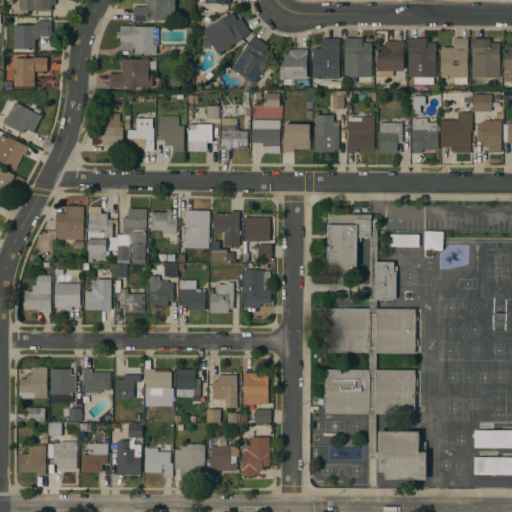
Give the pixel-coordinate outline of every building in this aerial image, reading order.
[(55,0),(55,5),(51,5),(51,11),(30,10),(30,9),(23,9),(23,2),(24,2),(24,0),(55,0)] [(174,0),(174,11),(166,11),(166,21),(157,21),(157,22),(154,22),(154,21),(147,20),(147,21),(133,21),(133,7),(145,7),(145,0),(174,0)] [(231,12),(237,20),(241,18),(250,33),(217,54),(202,30),(231,12)] [(51,21),(51,37),(37,37),(37,39),(35,39),(35,49),(13,49),(13,25),(16,25),(16,17),(32,17),(32,21),(51,21)] [(134,44),(131,44),(131,42),(119,42),(119,26),(136,26),(136,27),(153,27),(158,27),(158,45),(156,45),(156,54),(150,54),(134,53),(134,44)] [(252,36),(268,46),(266,50),(273,55),(254,84),(231,69),(252,36)] [(362,38),(362,42),(371,42),(371,77),(343,77),(344,38),(362,38)] [(407,38),(426,38),(426,42),(435,42),(435,77),(407,77),(407,38)] [(467,38),(467,78),(440,78),(440,48),(453,48),(453,38),(467,38)] [(490,38),(490,43),(499,43),(499,78),(471,78),(471,38),(490,38)] [(339,79),(312,78),(312,48),(321,48),(321,39),(339,39),(339,79)] [(385,46),(386,41),(404,41),(404,71),(393,71),(393,77),(376,77),(376,78),(373,78),(373,69),(376,70),(377,46),(385,46)] [(503,81),(511,81),(511,41),(511,47),(503,46),(503,81)] [(307,49),(307,56),(306,56),(306,80),(310,80),(310,90),(304,90),(304,89),(302,86),(296,86),(296,79),(294,79),(294,85),(284,85),(283,79),(280,79),(279,54),(289,54),(289,49),(307,49)] [(13,58),(33,58),(33,57),(47,57),(47,71),(34,71),(34,86),(13,86),(13,58)] [(148,59),(148,75),(152,75),(152,78),(153,79),(153,81),(153,82),(152,83),(152,87),(133,87),(133,88),(130,88),(130,87),(124,87),(124,88),(108,88),(108,74),(122,73),(122,59),(148,59)] [(471,112),(471,95),(491,95),(491,93),(500,93),(501,111),(471,112)] [(263,107),(264,94),(279,94),(279,107),(263,107)] [(343,96),(343,108),(331,108),(332,96),(343,96)] [(413,115),(413,97),(424,97),(424,107),(420,107),(420,115),(413,115)] [(0,109),(5,99),(14,103),(14,102),(41,115),(33,132),(25,128),(23,133),(2,123),(4,119),(0,117),(0,109)] [(207,106),(218,106),(218,105),(221,106),(220,117),(219,117),(219,119),(206,118),(207,106)] [(247,149),(230,149),(230,150),(221,150),(221,118),(225,118),(225,107),(235,107),(235,119),(236,119),(236,130),(247,130),(247,149)] [(469,113),(470,153),(451,154),(451,148),(441,148),(440,121),(456,120),(456,113),(469,113)] [(119,122),(122,122),(122,151),(110,151),(110,146),(102,146),(102,140),(94,140),(94,124),(96,124),(96,114),(97,114),(97,117),(100,117),(102,115),(102,114),(104,114),(104,116),(106,116),(106,115),(108,115),(108,114),(119,114),(119,122)] [(314,127),(315,127),(315,115),(333,115),(333,121),(338,121),(338,150),(333,150),(333,152),(314,152),(314,127)] [(159,117),(178,117),(178,127),(183,127),(183,152),(172,152),(172,146),(164,146),(164,140),(159,140),(159,117)] [(374,149),(356,149),(356,153),(347,153),(347,141),(348,141),(348,117),(374,117),(374,149)] [(152,119),(152,127),(153,127),(153,151),(143,151),(143,149),(127,149),(127,130),(136,130),(136,119),(152,119)] [(402,120),(402,143),(397,143),(397,152),(378,152),(378,132),(379,132),(379,119),(402,120)] [(427,119),(427,122),(438,122),(438,150),(422,150),(421,153),(411,153),(412,119),(427,119)] [(279,121),(279,128),(280,128),(279,153),(267,153),(267,146),(262,146),(262,143),(251,142),(252,120),(279,121)] [(511,143),(507,143),(507,142),(502,142),(502,124),(507,124),(507,123),(511,123),(511,143)] [(211,125),(211,142),(206,142),(206,152),(188,151),(188,124),(211,125)] [(310,124),(310,149),(294,149),(294,152),(282,152),(282,138),(284,138),(284,124),(310,124)] [(501,129),(502,152),(488,153),(488,147),(482,148),(482,142),(478,142),(478,124),(484,124),(484,130),(501,129)] [(15,169),(0,161),(0,134),(7,138),(7,136),(28,147),(24,155),(22,154),(15,169)] [(0,167),(14,175),(10,183),(12,185),(9,191),(7,190),(3,197),(0,195),(0,167)] [(54,239),(55,212),(65,212),(66,206),(84,206),(82,240),(54,239)] [(101,207),(100,213),(107,214),(107,219),(113,219),(112,237),(116,237),(116,250),(106,250),(106,251),(109,251),(109,256),(105,256),(105,259),(93,258),(93,262),(87,262),(88,240),(87,240),(88,206),(101,207)] [(146,209),(145,264),(132,263),(132,259),(130,259),(130,260),(122,260),(122,263),(116,263),(117,245),(130,246),(130,239),(128,239),(128,235),(122,234),(122,217),(127,217),(128,208),(146,209)] [(166,212),(166,209),(172,209),(171,218),(177,218),(176,234),(162,233),(162,230),(150,230),(150,212),(166,212)] [(208,248),(184,247),(185,243),(184,243),(184,225),(182,225),(183,211),(185,211),(185,210),(209,210),(208,248)] [(239,246),(223,246),(223,232),(213,231),(213,213),(229,213),(229,211),(239,211),(239,246)] [(419,452),(426,452),(426,480),(385,479),(385,472),(377,472),(378,458),(368,458),(368,414),(324,413),(325,369),(368,370),(369,353),(330,352),(330,308),(368,309),(370,237),(360,237),(360,241),(357,241),(356,274),(327,273),(328,214),(370,214),(370,220),(377,220),(376,262),(393,262),(393,272),(396,272),(395,299),(376,299),(376,308),(415,309),(414,353),(376,352),(376,370),(415,370),(414,415),(375,414),(375,452),(377,452),(378,431),(419,432),(419,452)] [(270,217),(269,241),(244,241),(244,217),(270,217)] [(424,251),(424,232),(443,232),(443,252),(424,251)] [(419,234),(419,247),(388,247),(389,234),(419,234)] [(73,249),(73,241),(83,242),(83,250),(73,249)] [(219,241),(219,248),(225,249),(225,251),(226,251),(226,260),(230,260),(230,262),(211,262),(211,241),(219,241)] [(272,244),(272,259),(267,259),(266,263),(262,263),(262,259),(257,259),(257,244),(272,244)] [(126,277),(113,277),(114,263),(127,264),(126,277)] [(159,276),(159,280),(164,280),(164,263),(177,263),(177,278),(170,277),(170,283),(173,283),(173,301),(168,301),(168,307),(166,307),(166,308),(161,308),(161,307),(148,307),(148,276),(159,276)] [(71,307),(71,310),(64,310),(64,307),(54,307),(54,269),(63,269),(63,270),(67,270),(67,273),(77,274),(77,280),(80,280),(79,283),(80,283),(80,307),(71,307)] [(242,307),(243,270),(263,270),(263,289),(271,289),(271,302),(262,302),(262,304),(260,304),(260,308),(242,307)] [(51,312),(40,312),(40,309),(24,309),(24,291),(32,291),(32,285),(36,285),(36,275),(51,275),(51,312)] [(111,310),(84,310),(84,291),(91,291),(91,286),(96,286),(96,279),(111,279),(111,310)] [(196,281),(196,292),(205,292),(204,310),(187,310),(187,301),(179,301),(179,281),(196,281)] [(233,309),(228,309),(228,313),(209,313),(209,293),(216,293),(216,284),(226,284),(226,282),(233,282),(233,309)] [(144,313),(125,312),(125,306),(120,306),(120,288),(127,289),(127,293),(145,294),(144,313)] [(140,398),(114,399),(114,379),(123,379),(123,374),(127,374),(127,367),(140,367),(140,398)] [(110,390),(100,389),(100,393),(97,393),(97,397),(84,397),(84,382),(82,382),(82,368),(91,369),(91,372),(110,372),(110,390)] [(19,398),(19,379),(26,379),(26,374),(30,374),(30,369),(47,369),(47,398),(19,398)] [(50,369),(71,369),(71,374),(80,375),(80,388),(75,388),(75,393),(71,393),(71,395),(50,395),(50,369)] [(145,383),(143,383),(144,369),(171,369),(171,388),(173,388),(173,401),(164,401),(164,403),(159,403),(159,406),(145,406),(145,383)] [(176,369),(195,370),(194,378),(200,378),(199,396),(192,396),(192,397),(176,397),(176,369)] [(243,373),(268,373),(268,404),(243,404),(243,373)] [(236,408),(225,408),(225,399),(212,399),(212,381),(217,381),(217,375),(236,375),(236,408)] [(45,408),(45,421),(28,421),(28,408),(45,408)] [(81,408),(81,421),(61,421),(61,408),(81,408)] [(206,409),(220,409),(220,423),(206,423),(206,409)] [(270,409),(270,422),(254,422),(254,409),(270,409)] [(227,424),(228,414),(237,414),(237,424),(227,424)] [(48,435),(48,422),(61,422),(61,436),(48,435)] [(142,424),(142,438),(128,437),(128,424),(142,424)] [(511,430),(511,448),(474,448),(474,430),(511,430)] [(211,470),(211,446),(218,446),(218,433),(224,433),(224,446),(238,446),(238,456),(236,456),(236,470),(211,470)] [(144,448),(156,448),(156,437),(169,438),(169,451),(170,451),(170,463),(173,463),(172,477),(163,477),(163,466),(162,466),(161,473),(144,473),(144,448)] [(250,445),(250,437),(269,437),(269,466),(262,466),(262,471),(255,471),(255,476),(241,476),(242,452),(246,452),(246,445),(250,445)] [(140,475),(116,475),(116,440),(130,440),(130,449),(140,449),(140,475)] [(57,469),(57,464),(53,464),(53,445),(59,445),(59,442),(76,442),(76,469),(57,469)] [(81,472),(81,454),(92,454),(92,444),(107,444),(107,464),(102,464),(102,472),(81,472)] [(180,475),(180,469),(174,469),(174,449),(180,449),(180,446),(186,446),(186,444),(204,444),(204,475),(180,475)] [(45,475),(36,475),(36,472),(19,472),(19,454),(28,454),(28,445),(45,445),(45,475)] [(511,457),(511,474),(474,474),(474,457),(511,457)]
